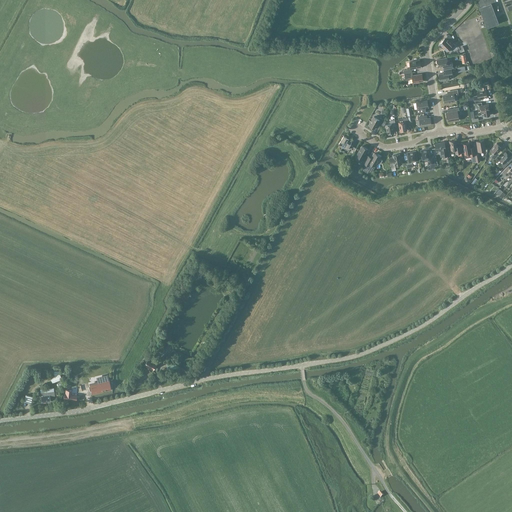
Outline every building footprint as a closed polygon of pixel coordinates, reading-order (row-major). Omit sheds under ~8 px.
[(495,15),(499,14),(494,0),(476,0),(479,8),(479,7),(487,27),(498,23),(496,18),(495,15)] [(440,44),(439,45),(439,46),(440,47),(441,47),(442,46),(448,52),(455,45),(452,42),(449,39),(446,41),(444,39),(439,43),(440,44)] [(452,62),(447,62),(447,58),(436,59),(438,67),(442,66),(443,69),(453,68),(452,62)] [(411,69),(420,67),(419,60),(409,62),(410,66),(407,67),(408,69),(403,70),(404,73),(412,72),(411,69)] [(452,75),(452,73),(456,72),(455,68),(443,70),(444,73),(439,74),(440,81),(449,79),(448,75),(452,75)] [(423,81),(422,74),(412,75),(412,72),(404,73),(399,74),(399,76),(404,75),(405,79),(412,78),(413,82),(423,81)] [(477,95),(467,97),(468,102),(480,100),(480,97),(487,96),(486,90),(483,90),(483,89),(483,88),(482,88),(482,87),(481,87),(480,87),(479,87),(478,87),(478,88),(478,89),(477,89),(477,90),(478,91),(476,92),(477,95)] [(447,94),(443,95),(444,103),(455,101),(455,100),(458,99),(457,95),(458,95),(457,89),(447,91),(447,94)] [(425,108),(428,107),(427,100),(416,102),(417,109),(416,109),(417,113),(426,112),(425,108)] [(480,112),(484,111),(484,116),(489,115),(489,110),(488,104),(482,105),(481,102),(475,103),(476,108),(479,108),(480,112)] [(454,121),(459,120),(457,111),(459,111),(458,107),(447,109),(448,113),(446,113),(447,120),(454,119),(454,121)] [(431,124),(430,118),(427,118),(426,115),(417,117),(418,120),(419,120),(420,126),(431,124)] [(368,125),(374,128),(377,124),(379,126),(383,119),(380,118),(379,119),(373,116),(368,125)] [(400,131),(406,130),(405,124),(408,123),(407,117),(402,118),(398,119),(398,122),(400,131)] [(387,133),(394,132),(392,126),(395,125),(394,119),(389,120),(390,124),(386,125),(387,133)] [(346,138),(347,137),(343,135),(338,144),(341,146),(342,145),(343,146),(347,149),(351,141),(346,138)] [(455,153),(461,152),(460,145),(457,146),(456,140),(449,141),(450,150),(454,149),(455,153)] [(477,151),(485,150),(483,140),(476,141),(477,147),(476,147),(477,151)] [(444,142),(435,143),(436,151),(439,150),(440,157),(445,156),(446,157),(449,156),(448,150),(445,151),(445,147),(444,142)] [(471,156),(474,155),(473,147),(470,148),(469,143),(462,144),(464,154),(465,158),(471,157),(471,156)] [(496,152),(501,148),(496,143),(490,150),(493,153),(490,156),(494,159),(499,154),(496,152)] [(365,154),(368,149),(362,145),(356,155),(360,158),(359,160),(364,163),(368,156),(365,154)] [(430,156),(429,149),(420,150),(421,154),(422,157),(422,159),(427,159),(429,169),(435,168),(434,163),(433,156),(430,156)] [(412,161),(417,160),(415,151),(407,153),(408,160),(406,161),(407,168),(413,167),(412,161)] [(365,164),(364,167),(372,171),(380,156),(374,152),(371,157),(368,156),(364,163),(365,164)] [(505,161),(510,156),(505,152),(498,159),(502,162),(499,165),(503,168),(507,163),(505,161)] [(395,165),(401,164),(399,154),(393,155),(393,157),(389,158),(391,167),(395,166),(395,165)] [(511,175),(511,172),(511,165),(510,168),(508,166),(502,171),(506,175),(508,173),(511,175)] [(193,269),(196,276),(203,273),(200,266),(193,269)] [(166,353),(165,348),(167,348),(167,344),(160,345),(160,348),(158,348),(158,352),(157,352),(157,358),(162,359),(163,358),(164,358),(164,354),(166,353)] [(153,369),(156,363),(148,358),(144,365),(147,366),(147,367),(150,368),(153,369)] [(177,371),(176,366),(176,362),(167,363),(167,367),(168,371),(170,371),(170,372),(177,371)] [(59,374),(50,378),(52,383),(61,379),(59,374)] [(101,383),(90,385),(92,393),(110,389),(106,375),(106,377),(99,378),(101,383)] [(76,394),(76,391),(70,390),(66,389),(65,393),(64,393),(63,399),(76,400),(77,394),(76,394)] [(50,401),(49,396),(54,395),(54,391),(44,393),(43,392),(40,393),(41,396),(42,402),(50,401)] [(32,396),(26,394),(24,401),(30,403),(32,396)]
